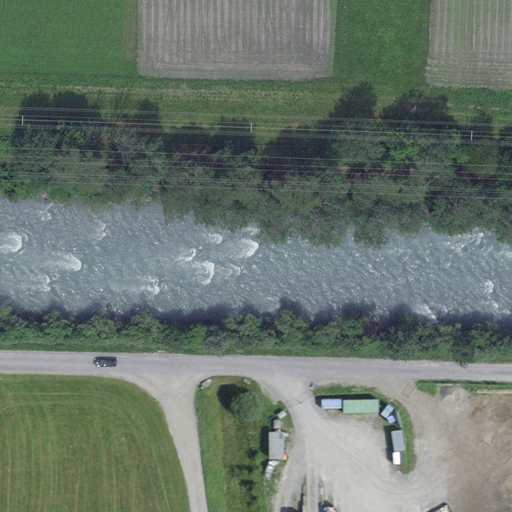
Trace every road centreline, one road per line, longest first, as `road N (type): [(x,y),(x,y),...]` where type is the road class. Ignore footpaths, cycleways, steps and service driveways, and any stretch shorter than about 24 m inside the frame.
road 1 (track): [(0,359),(511,378)]
road 2 (track): [(195,511),(175,366)]
